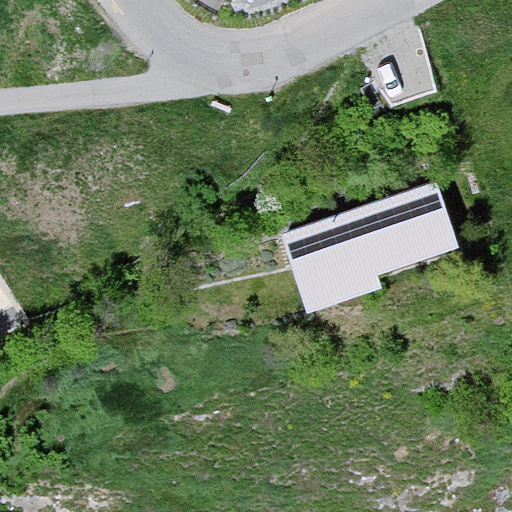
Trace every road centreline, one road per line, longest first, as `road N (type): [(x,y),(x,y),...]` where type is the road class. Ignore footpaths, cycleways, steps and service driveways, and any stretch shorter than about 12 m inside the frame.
road 1 (residential): [(401,0),(273,68),(194,83)]
road 2 (residential): [(0,108),(194,83)]
